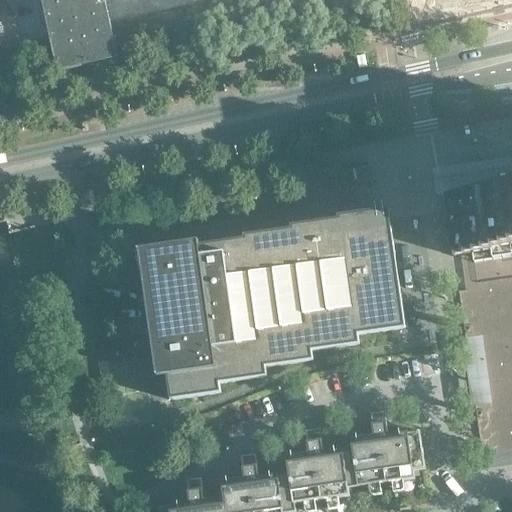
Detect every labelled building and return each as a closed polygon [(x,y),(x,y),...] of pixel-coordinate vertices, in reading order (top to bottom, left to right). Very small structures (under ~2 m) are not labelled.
[(0,0),(0,47),(50,36),(58,73),(118,60),(110,23),(215,0),(0,0)] [(428,0),(431,8),(476,0),(428,0)] [(371,178),(369,168),(349,172),(351,184),(371,180),(371,178)] [(511,185),(444,195),(453,257),(487,252),(497,250),(506,249),(511,248),(511,185)] [(405,329),(398,279),(388,210),(338,217),(339,220),(291,227),(292,230),(244,237),(244,240),(200,246),(200,243),(149,250),(139,252),(158,380),(167,378),(170,401),(221,394),(219,384),(267,377),(266,368),(313,361),(312,352),(359,345),(358,335),(405,329)] [(426,470),(420,431),(388,436),(388,434),(387,424),(386,424),(385,412),(379,413),(378,412),(370,413),(374,437),(351,440),(353,449),(355,468),(346,470),(349,489),(415,479),(414,472),(426,470)] [(349,489),(346,470),(355,468),(353,449),(323,453),(320,429),(313,430),(305,431),(309,454),(287,457),(289,474),(291,494),(282,495),(283,511),(295,511),(295,505),(350,497),(349,489)] [(291,494),(289,474),(259,478),(258,476),(259,476),(257,466),(255,455),(249,455),(241,456),(244,480),(222,483),(224,499),(226,511),(283,511),(282,495),(291,494)] [(226,511),(224,499),(204,501),(201,478),(193,479),(193,480),(187,480),(188,492),(190,502),(190,505),(158,509),(158,511),(226,511)]
